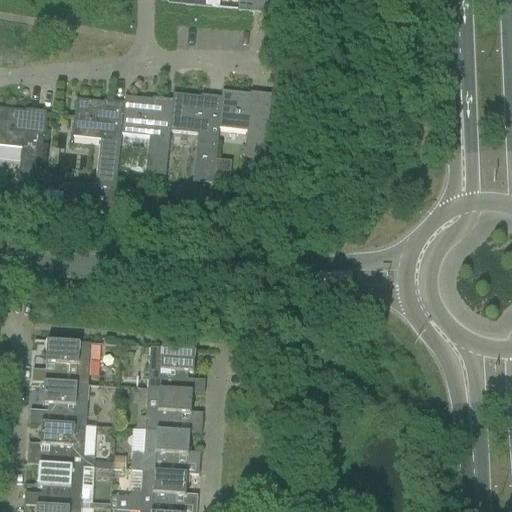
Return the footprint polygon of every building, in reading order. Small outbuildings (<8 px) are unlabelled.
[(167,0),(167,6),(217,11),(218,0),(241,0),(241,7),(237,7),(236,13),(252,15),(265,16),(267,0),(167,0)] [(221,102),(218,132),(246,135),(241,182),(261,184),(264,149),(267,127),(269,103),(270,99),(257,98),(256,102),(255,102),(249,101),(249,97),(221,94),(220,100),(220,102),(221,102)] [(172,105),(169,134),(197,137),(191,184),(212,187),(213,179),(218,132),(221,102),(220,102),(208,101),(208,105),(206,104),(206,105),(200,104),(200,100),(172,97),(172,102),(171,103),(171,105),(172,105)] [(123,107),(120,136),(121,137),(148,140),(143,187),(163,189),(169,134),(172,105),(171,105),(161,103),(159,103),(159,107),(158,107),(151,107),(151,102),(125,100),(123,99),(123,103),(123,106),(123,107)] [(36,201),(35,209),(62,212),(76,214),(77,214),(112,217),(112,211),(114,192),(115,184),(121,137),(120,136),(123,107),(111,106),(110,110),(109,110),(102,109),(103,105),(75,102),(73,121),(71,139),(99,143),(94,190),(79,188),(54,185),(38,183),(36,201)] [(0,149),(21,151),(16,199),(23,199),(36,201),(38,183),(45,118),(45,116),(32,115),(31,119),(30,119),(23,118),(24,114),(0,111),(0,149)] [(271,132),(269,150),(279,151),(281,133),(271,132)] [(23,199),(21,219),(34,220),(35,209),(36,201),(23,199)] [(87,389),(89,367),(90,347),(33,343),(33,344),(45,345),(44,368),(53,368),(53,373),(31,372),(31,385),(43,386),(87,389)] [(148,370),(147,393),(191,395),(203,396),(204,383),(186,382),(182,382),(183,376),(187,377),(192,377),(193,355),(193,353),(149,350),(148,370)] [(85,429),(87,389),(43,386),(41,409),(51,409),(50,427),(40,426),(85,429)] [(189,419),(191,395),(147,393),(144,433),(188,436),(179,435),(180,418),(189,419)] [(92,471),(95,431),(85,430),(85,429),(40,426),(38,455),(26,454),(26,467),(92,471)] [(187,459),(188,436),(144,433),(143,456),(135,455),(130,460),(129,474),(141,475),(186,477),(176,476),(177,459),(187,459)] [(113,466),(113,472),(124,473),(124,460),(113,459),(113,466)] [(91,493),(92,471),(26,467),(25,468),(37,468),(36,491),(45,492),(44,509),(80,511),(81,492),(91,493)] [(184,500),(186,477),(141,475),(140,492),(140,498),(134,497),(127,503),(118,502),(115,505),(114,511),(174,511),(175,500),(184,500)]
